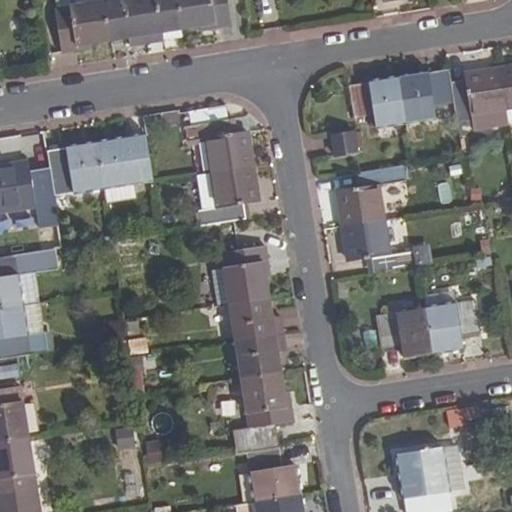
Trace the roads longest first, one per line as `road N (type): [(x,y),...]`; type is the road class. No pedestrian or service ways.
road 1 (residential): [(279,61),(329,404)]
road 2 (residential): [(279,61),(0,109)]
road 3 (residential): [(511,18),(279,61)]
road 4 (residential): [(329,404),(511,377)]
